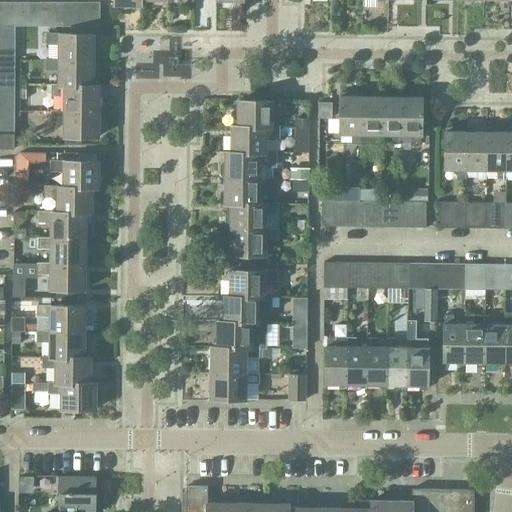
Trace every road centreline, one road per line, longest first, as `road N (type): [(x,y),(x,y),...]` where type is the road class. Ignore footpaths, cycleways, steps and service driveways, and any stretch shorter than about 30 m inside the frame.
road 1 (residential): [(509,446),(10,438)]
road 2 (unknown): [(178,286),(178,440)]
